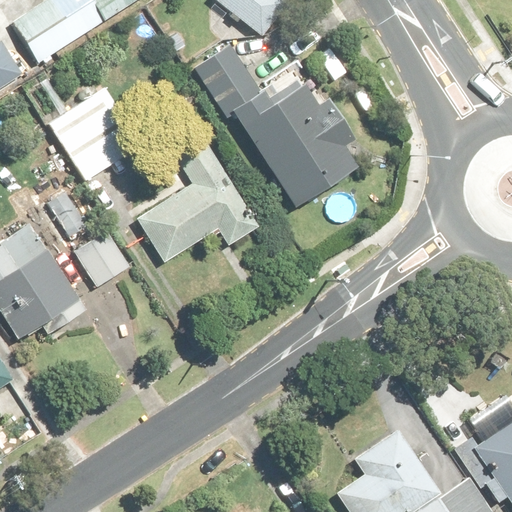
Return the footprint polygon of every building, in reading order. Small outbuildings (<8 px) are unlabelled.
[(39,66),(137,0),(43,0),(10,23),(39,66)] [(283,0),(213,0),(260,36),(287,2),(283,0)] [(0,87),(22,73),(1,40),(0,40),(0,87)] [(229,46),(192,69),(221,116),(229,111),(291,212),(369,165),(327,97),(316,104),(297,73),(260,96),(229,46)] [(102,87),(45,124),(84,183),(140,146),(102,87)] [(262,227),(206,140),(172,162),(186,185),(131,220),(162,267),(215,233),(226,250),(262,227)] [(24,232),(0,246),(0,313),(16,340),(52,318),(57,327),(84,309),(45,247),(37,253),(24,232)] [(106,232),(74,252),(95,286),(127,266),(106,232)] [(0,388),(12,381),(0,362),(0,388)] [(511,422),(472,448),(490,478),(484,482),(498,505),(507,500),(511,508),(511,422)] [(362,472),(333,492),(346,511),(490,511),(467,478),(440,497),(395,431),(353,459),(362,472)]
